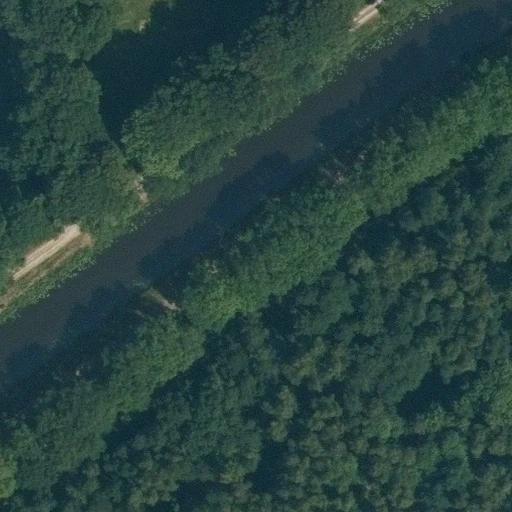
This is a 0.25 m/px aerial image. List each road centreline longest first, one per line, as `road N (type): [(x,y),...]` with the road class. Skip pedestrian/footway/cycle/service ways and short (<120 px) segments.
road 1 (track): [(22,411),(318,176),(511,49)]
road 2 (track): [(0,279),(379,0)]
road 3 (track): [(511,365),(316,511)]
road 4 (track): [(118,511),(22,411)]
